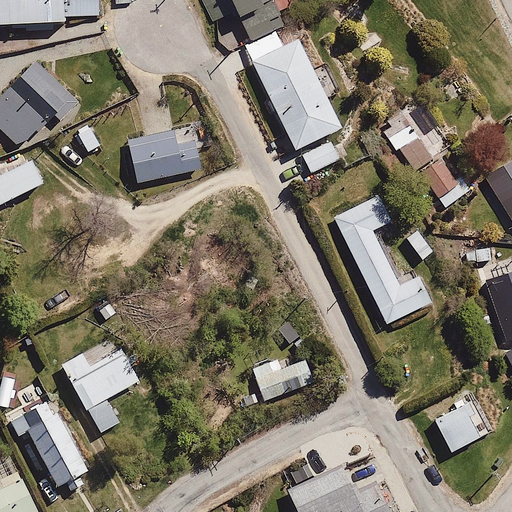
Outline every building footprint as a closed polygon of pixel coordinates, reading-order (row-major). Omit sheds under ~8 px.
[(0,0),(0,26),(61,25),(61,18),(105,17),(104,0),(0,0)] [(205,0),(215,22),(239,12),(253,43),(288,27),(281,12),(289,9),(285,0),(205,0)] [(279,35),(246,52),(298,156),(303,153),(313,173),(343,158),(333,137),(344,131),(298,40),(285,46),(279,35)] [(63,123),(81,103),(35,62),(0,101),(0,129),(18,145),(55,116),(63,123)] [(450,147),(416,100),(379,128),(397,152),(401,149),(445,208),(471,189),(443,152),(450,147)] [(102,145),(92,123),(75,130),(85,152),(102,145)] [(197,131),(127,146),(135,186),(205,171),(197,131)] [(0,207),(41,186),(25,156),(0,168),(0,207)] [(511,160),(486,176),(511,218),(511,160)] [(382,194),(334,218),(388,326),(434,303),(421,276),(405,284),(377,230),(395,221),(382,194)] [(434,251),(418,230),(407,239),(423,260),(434,251)] [(490,248),(467,250),(467,259),(477,262),(491,260),(490,248)] [(511,340),(511,272),(487,281),(507,342),(511,340)] [(95,346),(63,364),(102,435),(119,425),(106,402),(144,382),(125,347),(103,360),(95,346)] [(291,353),(250,368),(261,400),(303,385),(291,353)] [(46,401),(11,420),(19,435),(28,430),(60,487),(68,482),(72,490),(83,484),(79,477),(89,472),(57,413),(54,415),(46,401)] [(472,401),(435,420),(452,452),(489,432),(472,401)] [(345,464),(287,489),(296,511),(384,511),(370,477),(353,484),(345,464)] [(40,511),(23,475),(0,485),(0,511),(40,511)]
